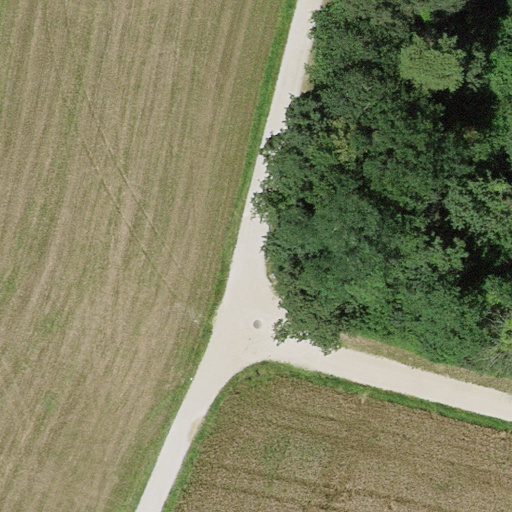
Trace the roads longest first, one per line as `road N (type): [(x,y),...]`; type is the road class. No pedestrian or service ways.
road 1 (track): [(236,340),(314,0)]
road 2 (track): [(236,340),(156,511)]
